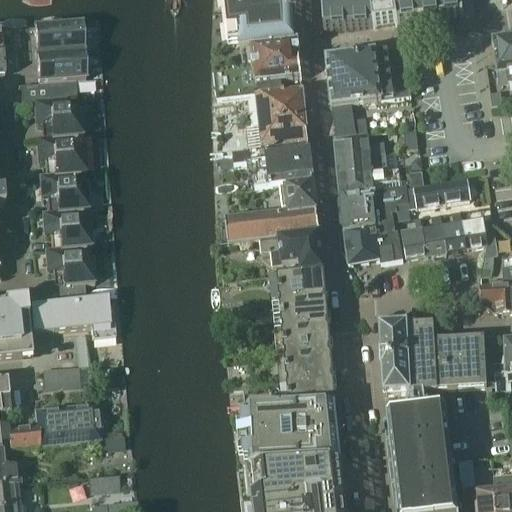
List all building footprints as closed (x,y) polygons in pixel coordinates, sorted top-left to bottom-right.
[(244,53),(244,54),(251,53),(252,52),(296,49),(294,18),(295,18),(295,0),(274,0),(267,1),(266,0),(226,0),(227,13),(229,35),(230,35),(231,47),(239,46),(239,54),(244,53)] [(325,0),(326,3),(321,3),(326,38),(420,25),(463,19),(460,0),(325,0)] [(80,29),(33,33),(35,56),(33,57),(34,61),(82,57),(80,29)] [(511,86),(511,38),(492,42),(498,91),(508,90),(508,87),(511,86)] [(255,99),(255,101),(301,96),(300,86),(302,86),(299,66),(297,49),(296,49),(252,52),(251,53),(244,54),(242,57),(243,70),(245,71),(213,74),(216,104),(255,99)] [(422,51),(404,54),(406,69),(424,67),(422,51)] [(406,69),(404,54),(326,65),(331,114),(411,103),(406,69)] [(82,57),(34,61),(34,66),(36,66),(38,89),(84,85),(82,57)] [(94,85),(19,91),(21,108),(33,107),(34,122),(40,121),(42,143),(78,141),(82,141),(80,117),(77,117),(75,87),(94,86),(94,85)] [(255,101),(258,128),(305,123),(302,96),(301,96),(255,101)] [(489,98),(491,111),(501,110),(500,97),(489,98)] [(258,128),(262,158),(308,153),(305,123),(258,128)] [(365,124),(352,126),(355,142),(368,140),(365,124)] [(418,154),(416,135),(404,137),(406,155),(418,154)] [(355,142),(334,144),(336,164),(385,158),(384,147),(368,149),(368,140),(355,142)] [(43,158),(44,180),(81,178),(84,178),(83,154),(79,155),(78,141),(42,143),(36,143),(37,159),(43,158)] [(248,148),(224,151),(225,162),(232,162),(250,159),(249,156),(248,148)] [(250,159),(232,162),(233,172),(246,170),(246,169),(251,168),(251,167),(255,167),(257,180),(252,181),(254,193),(254,194),(279,191),(313,186),(312,184),(313,184),(312,180),(313,177),(312,162),(310,159),(309,157),(309,156),(308,153),(262,158),(250,159)] [(385,158),(336,164),(338,182),(387,177),(386,169),(385,158)] [(414,164),(411,168),(411,174),(421,173),(420,163),(414,164)] [(387,177),(338,182),(340,201),(373,195),(401,192),(399,175),(397,176),(387,177)] [(422,177),(409,178),(410,191),(414,190),(414,194),(424,192),(423,187),(422,184),(422,177)] [(46,195),(47,217),(84,215),(87,215),(85,192),(82,192),(81,178),(44,180),(38,180),(40,196),(46,195)] [(287,212),(287,216),(316,213),(313,186),(279,191),(282,212),(287,212)] [(424,192),(414,194),(417,214),(469,205),(466,186),(424,192)] [(340,201),(343,236),(344,236),(347,259),(400,249),(398,237),(395,237),(392,218),(396,217),(395,211),(408,209),(409,215),(417,214),(414,194),(414,190),(410,191),(407,191),(401,192),(373,195),(340,201)] [(228,249),(259,245),(319,238),(316,213),(287,216),(224,224),(228,249)] [(48,232),(50,254),(86,252),(90,252),(88,229),(85,229),(84,215),(47,217),(41,217),(42,233),(48,232)] [(491,224),(463,229),(467,254),(487,251),(495,249),(491,224)] [(463,229),(443,233),(447,258),(467,254),(463,229)] [(443,233),(423,236),(427,261),(447,258),(443,233)] [(427,261),(423,236),(402,240),(406,265),(427,261)] [(290,270),(291,279),(323,275),(319,238),(259,245),(260,259),(270,258),(271,272),(290,270)] [(400,249),(347,259),(348,271),(368,267),(380,265),(380,270),(403,266),(403,265),(402,265),(400,249)] [(86,252),(50,254),(44,254),(45,270),(51,270),(53,291),(43,292),(45,311),(83,307),(82,290),(93,289),(91,266),(87,266),(86,252)] [(489,292),(481,292),(482,309),(493,319),(506,319),(511,318),(511,272),(502,273),(502,285),(489,285),(489,292)] [(291,279),(276,280),(278,302),(279,308),(318,305),(324,304),(326,304),(326,302),(328,301),(328,294),(324,292),(324,291),(324,289),(323,280),(324,280),(323,277),(323,275),(291,279)] [(272,329),(256,330),(257,337),(281,335),(321,331),(326,331),(328,330),(328,328),(331,328),(330,321),(327,318),(327,317),(326,315),(326,306),(326,304),(324,304),(318,305),(279,308),(270,309),(272,329)] [(32,339),(50,337),(57,336),(88,333),(90,345),(113,343),(111,319),(105,320),(104,305),(29,313),(32,339)] [(0,308),(0,366),(30,363),(29,355),(23,306),(0,308)] [(283,357),(276,358),(276,360),(276,362),(284,361),(323,358),(329,357),(331,357),(330,355),(333,355),(332,347),(329,345),(329,344),(329,341),(328,333),(328,330),(326,331),(321,331),(281,335),(283,357)] [(410,398),(414,397),(424,397),(436,396),(487,393),(484,343),(433,346),(432,331),(407,332),(407,330),(380,331),(380,333),(380,334),(381,345),(381,346),(382,357),(381,357),(381,358),(382,373),(383,374),(383,384),(383,386),(384,397),(384,398),(384,400),(410,398)] [(78,372),(88,371),(85,341),(75,342),(78,372)] [(505,369),(494,369),(495,393),(495,397),(510,397),(510,387),(511,386),(511,342),(505,342),(503,343),(505,369)] [(286,384),(278,384),(279,388),(325,384),(331,384),(333,383),(333,381),(336,381),(335,374),(332,371),(331,370),(331,368),(330,359),(331,359),(331,357),(329,357),(323,358),(284,361),(286,384)] [(78,372),(42,375),(42,381),(44,395),(80,391),(78,372)] [(325,384),(279,388),(279,391),(281,413),(328,411),(328,410),(333,409),(333,408),(335,408),(334,399),(334,397),(334,396),(337,393),(336,385),(333,386),(333,383),(331,384),(325,384)] [(5,385),(0,385),(0,418),(9,418),(5,385)] [(424,397),(414,397),(416,416),(387,419),(387,420),(386,420),(396,506),(396,511),(457,511),(446,413),(445,413),(445,412),(426,415),(424,397)] [(247,423),(242,423),(242,428),(242,433),(247,433),(249,454),(243,455),(244,460),(244,465),(249,464),(249,472),(294,470),(340,467),(339,446),(338,446),(337,429),(336,429),(335,410),(335,408),(333,408),(333,409),(328,410),(328,411),(281,413),(247,414),(247,423)] [(0,454),(37,450),(97,444),(94,409),(34,416),(35,432),(10,435),(10,431),(0,431),(0,454)] [(122,443),(101,446),(102,455),(123,453),(122,443)] [(0,490),(15,489),(13,468),(0,469),(0,463),(0,490)] [(346,507),(345,505),(345,504),(344,504),(342,482),(340,483),(339,478),(338,471),(341,471),(340,467),(294,470),(249,472),(250,474),(258,473),(258,474),(261,497),(252,498),(254,511),(346,511),(346,508),(345,507),(346,507)] [(472,467),(460,468),(462,491),(474,490),(472,467)] [(0,511),(17,511),(15,489),(0,490),(0,511)] [(511,511),(511,492),(494,495),(495,511),(511,511)] [(495,511),(494,495),(472,497),(473,511),(476,510),(476,511),(495,511)]
